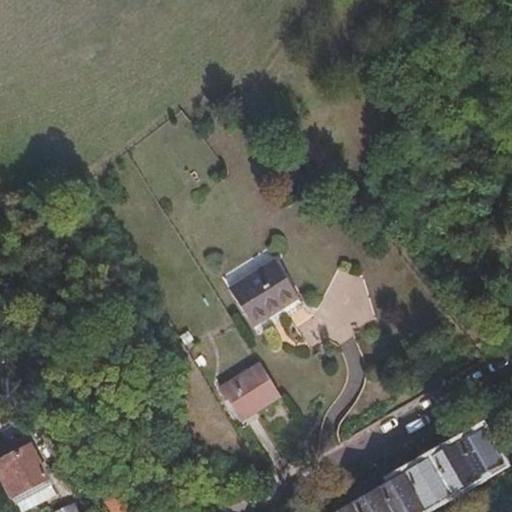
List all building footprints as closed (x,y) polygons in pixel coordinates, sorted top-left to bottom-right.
[(249,336),(297,309),(275,271),(228,297),(249,336)] [(248,365),(227,376),(248,413),(268,402),(248,365)] [(237,419),(248,413),(227,376),(215,383),(237,419)] [(498,466),(477,431),(451,447),(471,482),(498,466)] [(471,482),(451,447),(425,462),(446,497),(471,482)] [(0,488),(4,497),(38,479),(24,450),(0,462),(0,488)] [(420,511),(446,497),(425,462),(400,477),(420,511)] [(420,511),(400,477),(374,492),(384,511),(420,511)] [(137,511),(120,480),(84,500),(89,511),(137,511)] [(384,511),(374,492),(347,508),(349,511),(384,511)]
